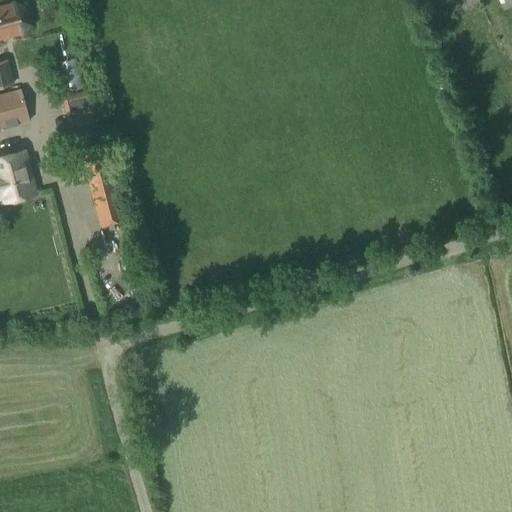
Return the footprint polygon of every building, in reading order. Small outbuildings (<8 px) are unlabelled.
[(511,0),(499,0),(503,9),(511,5),(511,0)] [(0,7),(0,40),(22,34),(28,25),(24,9),(14,3),(0,7)] [(0,88),(11,86),(5,61),(0,62),(0,88)] [(0,128),(27,121),(19,90),(0,95),(0,128)] [(92,90),(64,97),(69,118),(97,111),(92,90)] [(78,147),(81,158),(105,152),(102,141),(78,147)] [(0,203),(34,195),(24,152),(0,157),(0,203)] [(123,220),(119,206),(95,213),(99,227),(123,220)]
